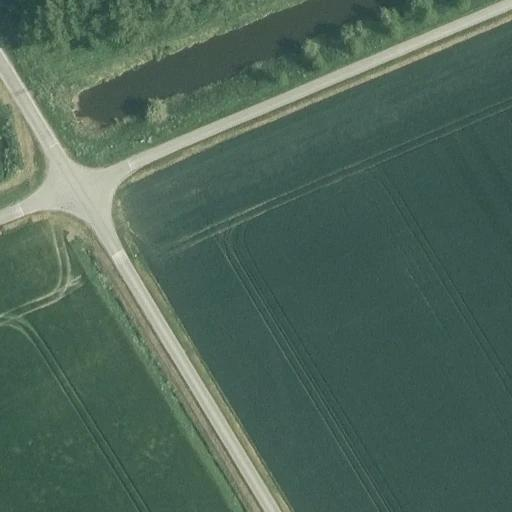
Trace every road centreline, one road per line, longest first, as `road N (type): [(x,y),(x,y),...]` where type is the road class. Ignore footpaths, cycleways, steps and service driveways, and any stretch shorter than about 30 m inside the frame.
road 1 (unclassified): [(75,188),(511,4)]
road 2 (unclassified): [(271,511),(75,188)]
road 3 (unclassified): [(75,188),(0,62)]
